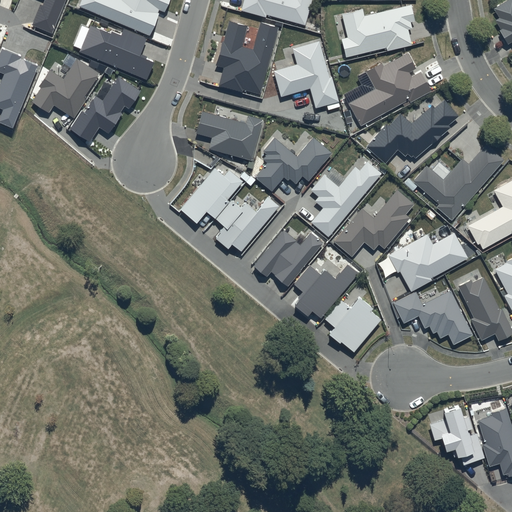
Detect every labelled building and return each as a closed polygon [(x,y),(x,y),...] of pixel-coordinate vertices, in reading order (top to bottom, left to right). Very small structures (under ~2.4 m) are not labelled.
[(65,0),(45,0),(43,6),(41,5),(32,25),(52,33),(65,0)] [(169,0),(80,0),(78,7),(149,36),(160,10),(165,12),(169,0)] [(244,0),(241,11),(266,17),(267,14),(305,25),(312,0),(244,0)] [(511,0),(508,0),(493,9),(499,18),(495,20),(500,30),(498,31),(506,45),(511,42),(511,43),(511,0)] [(410,5),(364,15),(362,9),(341,14),(346,38),(341,39),(345,57),(385,48),(386,51),(411,45),(407,29),(411,28),(410,22),(414,21),(410,5)] [(280,27),(261,22),(253,50),(242,47),(247,26),(229,21),(216,65),(224,68),(219,86),(242,92),(243,89),(260,94),(280,27)] [(147,38),(123,28),(120,35),(112,32),(111,34),(90,26),(79,53),(148,81),(155,62),(140,56),(147,38)] [(319,41),(292,49),(297,64),(273,70),(281,97),(310,89),(316,109),(339,102),(332,77),(330,78),(319,41)] [(21,56),(2,48),(0,52),(0,72),(5,74),(0,84),(0,107),(4,110),(0,118),(0,122),(12,127),(38,65),(21,58),(21,56)] [(347,103),(360,126),(408,99),(409,102),(431,90),(420,71),(411,76),(409,72),(415,68),(406,53),(383,66),(381,63),(365,71),(374,88),(347,103)] [(100,73),(77,58),(63,79),(50,70),(40,87),(42,88),(32,102),(49,113),(54,105),(74,118),(87,98),(85,97),(100,73)] [(141,91),(119,77),(103,101),(96,96),(85,113),(82,110),(70,128),(91,141),(99,127),(108,133),(125,107),(129,110),(141,91)] [(387,126),(385,124),(365,147),(367,148),(365,150),(369,153),(371,152),(385,163),(396,149),(404,156),(406,154),(410,157),(412,155),(415,158),(431,144),(441,136),(440,136),(450,127),(448,125),(458,116),(443,100),(434,108),(431,105),(411,124),(399,113),(387,126)] [(245,124),(202,112),(196,133),(212,138),(209,149),(252,161),(263,120),(248,116),(245,124)] [(297,156),(274,137),(262,151),(266,155),(262,160),(266,163),(254,177),(272,192),(284,177),(288,181),(289,179),(296,184),(303,175),(309,180),(331,153),(312,138),(297,156)] [(436,206),(451,219),(503,160),(485,144),(468,163),(462,158),(443,180),(426,165),(412,180),(438,203),(436,206)] [(382,174),(368,162),(360,171),(355,167),(339,187),(324,175),(311,190),(318,197),(315,201),(323,208),(311,222),(328,237),(382,174)] [(214,219),(227,203),(226,202),(243,181),(229,170),(224,176),(215,168),(180,209),(197,223),(206,212),(214,219)] [(501,207),(466,226),(477,245),(479,244),(482,249),(511,232),(511,179),(492,190),(501,207)] [(416,204),(398,189),(374,217),(362,208),(334,242),(352,257),(364,242),(374,250),(379,244),(384,249),(409,218),(406,215),(416,204)] [(232,200),(215,219),(225,228),(216,238),(228,248),(232,244),(242,252),(279,207),(268,198),(257,211),(246,202),(241,208),(232,200)] [(297,241),(284,230),(253,266),(267,277),(271,272),(288,286),(324,243),(311,232),(300,246),(296,242),(297,241)] [(427,234),(388,255),(398,273),(400,272),(411,292),(432,280),(431,278),(468,258),(454,232),(433,244),(427,234)] [(507,263),(495,270),(508,294),(504,296),(511,311),(511,257),(506,261),(507,263)] [(335,278),(324,269),(320,274),(310,266),(295,284),(305,292),(295,304),(309,315),(312,311),(321,319),(360,273),(348,263),(335,278)] [(471,279),(458,286),(474,318),(471,320),(482,341),(495,334),(498,341),(511,333),(511,328),(502,309),(500,310),(483,277),(472,282),(471,279)] [(416,291),(393,303),(404,324),(419,316),(425,328),(430,326),(433,333),(436,332),(440,339),(448,335),(453,344),(473,335),(450,290),(423,304),(416,291)] [(373,309),(360,299),(351,310),(340,301),(325,319),(335,327),(329,335),(340,344),(341,343),(354,353),(381,320),(371,312),(373,309)] [(459,403),(443,408),(450,433),(442,436),(447,452),(455,450),(458,458),(460,457),(463,465),(484,459),(476,434),(469,436),(468,430),(472,429),(468,415),(463,417),(459,403)] [(511,426),(506,407),(491,412),(492,416),(478,420),(485,443),(482,444),(489,467),(499,463),(503,475),(508,473),(509,477),(511,475),(511,426)]
